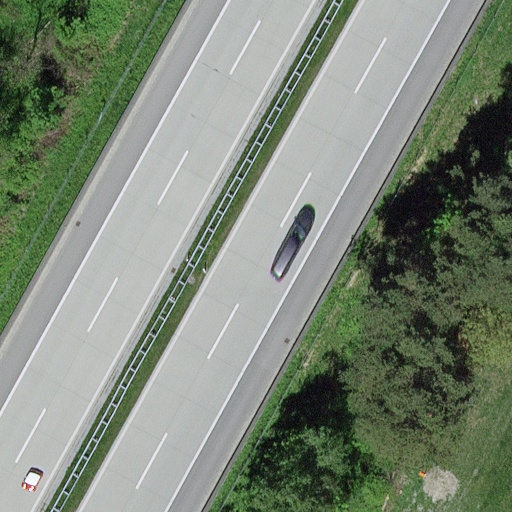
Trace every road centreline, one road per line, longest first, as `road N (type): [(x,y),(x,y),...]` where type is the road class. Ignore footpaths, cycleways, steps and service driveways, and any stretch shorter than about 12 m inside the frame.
road 1 (motorway): [(125,511),(411,0)]
road 2 (motorway): [(276,0),(0,498)]
